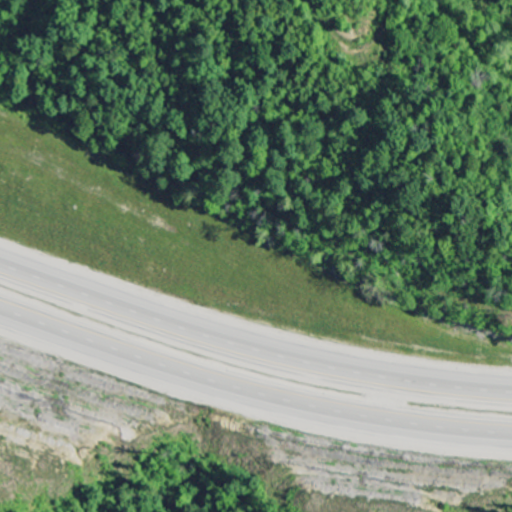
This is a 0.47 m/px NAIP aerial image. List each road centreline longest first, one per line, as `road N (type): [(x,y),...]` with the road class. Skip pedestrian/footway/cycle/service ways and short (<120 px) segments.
road 1 (motorway): [(0,307),(288,403),(511,438)]
road 2 (motorway): [(511,394),(283,359),(0,265)]
